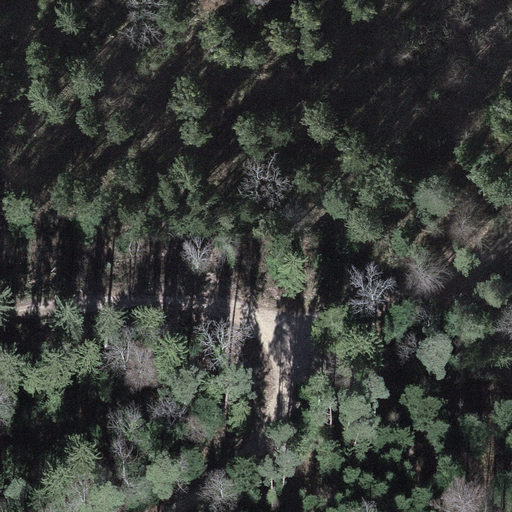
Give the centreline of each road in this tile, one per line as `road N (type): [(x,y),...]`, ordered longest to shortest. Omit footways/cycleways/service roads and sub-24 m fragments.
road 1 (track): [(511,227),(285,342),(281,409),(254,447),(164,511)]
road 2 (track): [(0,316),(147,300),(213,303),(255,314),(285,342)]
road 3 (track): [(287,381),(398,355),(511,354)]
